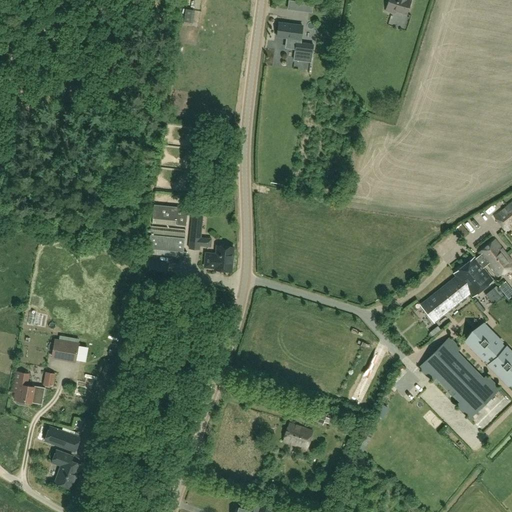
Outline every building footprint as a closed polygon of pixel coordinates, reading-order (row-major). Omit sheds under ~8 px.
[(389,0),(386,10),(395,13),(396,10),(407,14),(411,0),(389,0)] [(185,9),(183,22),(190,23),(192,10),(185,9)] [(279,22),(277,36),(289,38),(288,46),(296,47),(294,59),(311,62),(313,44),(301,42),(303,26),(294,25),(294,24),(279,22)] [(511,202),(495,216),(506,230),(511,225),(511,202)] [(186,225),(188,207),(154,204),(152,218),(177,220),(176,224),(186,225)] [(201,237),(203,209),(193,208),(189,248),(200,249),(200,245),(211,246),(211,238),(201,237)] [(145,235),(144,248),(145,248),(149,248),(149,254),(180,257),(180,256),(187,257),(187,251),(184,251),(185,238),(150,235),(150,236),(147,235),(145,235)] [(476,258),(483,267),(488,264),(498,276),(503,272),(504,274),(511,268),(510,267),(511,265),(511,260),(495,239),(479,252),(481,254),(476,258)] [(219,245),(217,245),(217,254),(207,253),(205,266),(216,267),(215,269),(231,270),(233,246),(227,246),(227,244),(226,242),(221,242),(219,243),(219,245)] [(457,276),(428,299),(420,305),(433,322),(470,293),(473,297),(493,280),(483,267),(476,258),(475,256),(454,273),(457,276)] [(149,260),(147,275),(165,278),(168,264),(149,260)] [(487,293),(492,300),(497,296),(492,289),(487,293)] [(509,385),(511,381),(511,353),(483,324),(466,341),(509,385)] [(450,337),(420,367),(470,418),(500,388),(450,337)] [(79,344),(55,339),(52,353),(76,358),(79,344)] [(110,381),(115,364),(105,362),(101,378),(110,381)] [(30,402),(33,386),(31,385),(31,386),(25,385),(27,373),(16,372),(13,392),(15,392),(14,399),(15,400),(15,402),(16,403),(23,404),(25,403),(25,401),(30,402)] [(53,386),(55,373),(46,372),(44,385),(53,386)] [(411,384),(402,396),(408,401),(417,389),(411,384)] [(44,387),(33,386),(30,402),(41,404),(44,387)] [(327,413),(318,411),(308,407),(304,418),(314,422),(323,425),(327,413)] [(289,423),(283,441),(307,449),(313,431),(289,423)] [(72,434),(72,435),(48,426),(44,440),(75,451),(80,437),(72,434)] [(63,465),(56,482),(72,488),(82,464),(73,461),(74,457),(58,450),(53,461),(63,465)] [(238,502),(236,507),(234,511),(269,511),(271,508),(244,499),(243,504),(238,502)]
